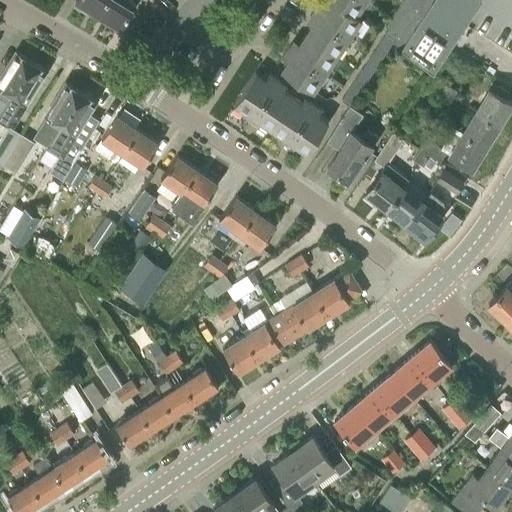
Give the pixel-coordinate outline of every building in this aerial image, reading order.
[(75,0),(98,13),(105,0),(75,0)] [(105,0),(98,13),(120,27),(135,2),(131,0),(105,0)] [(318,3),(312,11),(349,36),(361,18),(356,14),(334,0),(327,0),(323,6),(318,3)] [(365,0),(334,0),(356,14),(365,0)] [(402,0),(385,25),(389,28),(341,99),(350,105),(391,44),(433,71),(462,27),(465,24),(480,0),(402,0)] [(312,23),(306,33),(337,54),(349,36),(312,11),(307,20),(312,23)] [(337,54),(306,33),(299,42),(294,38),(288,47),(325,72),(337,54)] [(325,72),(288,47),(283,56),(288,59),(281,69),(313,90),(325,72)] [(0,109),(31,60),(16,51),(0,76),(0,109)] [(46,70),(31,60),(0,109),(0,115),(10,122),(24,101),(26,102),(46,70)] [(253,115),(277,78),(269,72),(265,77),(255,71),(234,103),(253,115)] [(439,94),(445,83),(434,77),(428,87),(439,94)] [(286,83),(277,78),(253,115),(271,127),(292,95),(282,89),(286,83)] [(57,132),(81,91),(66,83),(47,115),(48,116),(43,124),(57,132)] [(445,83),(439,94),(450,101),(456,90),(445,83)] [(476,110),(499,124),(511,101),(490,88),(476,110)] [(57,132),(48,146),(63,154),(71,140),(69,139),(74,131),(76,132),(95,100),(81,91),(57,132)] [(292,95),(271,127),(289,139),(313,102),(305,96),(301,101),(292,95)] [(313,102),(289,139),(307,151),(328,119),(318,113),(322,107),(313,102)] [(327,138),(329,140),(339,146),(326,164),(347,178),(370,144),(368,143),(372,138),(361,130),(358,136),(350,131),(361,114),(349,106),(327,138)] [(476,110),(463,131),(485,145),(499,124),(476,110)] [(123,151),(139,127),(119,113),(102,137),(123,151)] [(0,162),(2,164),(21,133),(8,125),(0,138),(0,162)] [(454,125),(440,147),(426,139),(420,149),(430,156),(440,162),(447,152),(472,167),(485,145),(463,131),(454,125)] [(139,127),(123,151),(142,165),(159,142),(139,127)] [(374,159),(376,161),(385,167),(404,138),(393,132),(374,159)] [(21,133),(2,164),(16,172),(35,141),(21,133)] [(430,156),(420,149),(414,159),(424,166),(430,156)] [(182,191),(198,168),(178,154),(162,177),(182,191)] [(87,168),(80,164),(75,161),(65,177),(77,184),(87,168)] [(198,168),(182,191),(202,205),(218,182),(198,168)] [(397,175),(395,178),(394,180),(381,170),(365,191),(386,206),(402,186),(401,185),(405,181),(397,175)] [(437,180),(457,193),(463,183),(444,170),(437,180)] [(96,191),(103,179),(95,174),(88,185),(96,191)] [(103,179),(96,191),(104,196),(112,185),(103,179)] [(402,186),(386,206),(405,221),(404,222),(404,223),(421,201),(402,186)] [(155,196),(153,195),(144,188),(128,212),(139,220),(155,196)] [(423,200),(421,201),(404,223),(425,239),(443,215),(439,212),(444,206),(443,200),(431,190),(423,200)] [(235,238),(256,208),(235,193),(218,218),(231,226),(227,232),(235,238)] [(22,244),(38,216),(24,208),(8,236),(22,244)] [(256,208),(235,238),(244,245),(249,239),(259,246),(276,222),(256,208)] [(154,230),(162,218),(154,213),(146,225),(154,230)] [(96,247),(114,222),(103,214),(86,240),(96,247)] [(162,218),(154,230),(162,236),(170,224),(162,218)] [(150,235),(140,228),(131,242),(141,248),(150,235)] [(56,246),(38,236),(31,249),(49,260),(56,246)] [(143,253),(120,286),(143,302),(166,269),(143,253)] [(212,270),(220,259),(212,253),(204,265),(212,270)] [(295,259),(302,270),(311,265),(304,254),(295,259)] [(228,264),(220,259),(212,270),(220,276),(228,264)] [(302,270),(295,259),(287,264),(294,275),(302,270)] [(350,271),(335,280),(348,298),(361,289),(350,271)] [(211,298),(232,283),(225,272),(204,287),(211,298)] [(335,280),(335,278),(315,290),(329,314),(349,301),(348,298),(335,280)] [(508,321),(511,316),(511,279),(489,304),(508,321)] [(329,314),(315,290),(297,301),(312,324),(329,314)] [(239,308),(232,297),(224,302),(231,313),(239,308)] [(312,324),(297,301),(279,313),(293,335),(307,327),(312,324)] [(231,313),(224,302),(215,307),(222,318),(231,313)] [(279,313),(261,324),(275,348),(280,345),(279,344),(293,335),(279,313)] [(275,348),(261,324),(245,334),(260,358),(275,348)] [(260,358),(245,334),(224,347),(238,371),(260,358)] [(184,363),(171,343),(162,349),(156,339),(147,345),(167,375),(184,363)] [(431,340),(411,356),(432,381),(451,365),(431,340)] [(432,381),(411,356),(392,372),(413,397),(432,381)] [(130,395),(122,383),(107,361),(96,368),(111,391),(114,389),(122,401),(130,395)] [(183,379),(196,398),(218,383),(206,364),(183,379)] [(413,397),(392,372),(373,388),(394,413),(413,397)] [(196,398),(183,379),(174,385),(168,376),(155,384),(161,394),(162,393),(174,412),(196,398)] [(131,378),(122,383),(130,395),(139,390),(131,378)] [(81,417),(94,410),(75,379),(62,386),(81,417)] [(394,413),(373,388),(354,404),(375,429),(394,413)] [(161,394),(140,408),(152,427),(174,412),(162,393),(161,394)] [(449,401),(465,421),(472,415),(455,395),(449,401)] [(465,421),(449,401),(442,407),(458,426),(465,421)] [(472,422),(482,431),(499,411),(489,402),(472,422)] [(53,420),(65,438),(74,432),(55,404),(46,411),(53,420)] [(375,429),(354,404),(334,420),(356,445),(375,429)] [(152,427),(140,408),(118,422),(130,441),(152,427)] [(53,420),(45,425),(57,444),(65,438),(53,420)] [(482,431),(472,422),(464,432),(474,441),(482,431)] [(411,432),(428,453),(435,447),(418,426),(411,432)] [(496,426),(489,435),(511,452),(511,433),(510,436),(496,426)] [(428,453),(411,432),(404,438),(421,459),(428,453)] [(511,483),(511,452),(489,435),(488,436),(493,440),(487,448),(496,455),(488,466),(511,484),(511,483)] [(14,455),(22,467),(32,460),(17,436),(6,443),(14,455)] [(74,450),(86,470),(109,455),(97,436),(74,450)] [(293,450),(314,479),(333,466),(340,475),(351,466),(336,445),(324,453),(312,437),(293,450)] [(380,458),(392,472),(404,462),(392,448),(380,458)] [(74,450),(52,465),(65,484),(86,470),(74,450)] [(314,479),(293,450),(274,464),(285,482),(275,490),(287,507),(290,511),(291,511),(291,510),(292,511),(297,511),(302,509),(299,505),(301,503),(297,498),(305,492),(301,488),(314,479)] [(22,467),(14,455),(4,461),(13,473),(22,467)] [(65,484),(52,465),(45,455),(31,464),(38,474),(30,479),(43,498),(65,484)] [(511,484),(488,466),(481,475),(475,471),(466,483),(453,500),(467,511),(477,511),(488,498),(497,504),(511,484)] [(234,493),(247,511),(265,511),(275,506),(255,478),(234,493)] [(21,511),(43,498),(30,479),(7,493),(19,511),(21,511)] [(394,511),(400,511),(411,496),(389,483),(378,502),(394,511)] [(247,511),(234,493),(213,507),(216,511),(247,511)]
